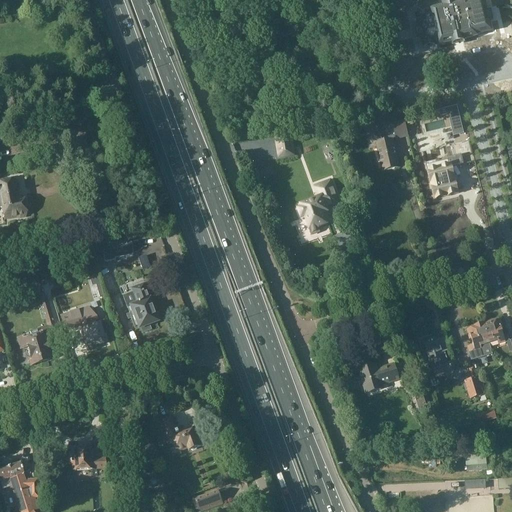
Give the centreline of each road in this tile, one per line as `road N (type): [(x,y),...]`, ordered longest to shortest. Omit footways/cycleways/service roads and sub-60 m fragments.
road 1 (motorway): [(112,0),(300,511)]
road 2 (motorway): [(329,511),(142,0)]
road 3 (residential): [(214,354),(82,0)]
road 4 (residential): [(293,324),(164,0)]
road 5 (residential): [(293,324),(340,318),(511,263)]
road 6 (residential): [(373,511),(293,324)]
road 7 (residential): [(271,511),(214,354)]
road 8 (residential): [(125,511),(120,385)]
road 9 (residential): [(0,421),(120,385)]
